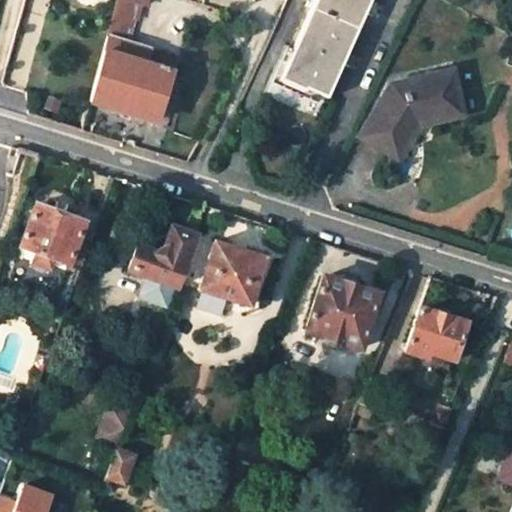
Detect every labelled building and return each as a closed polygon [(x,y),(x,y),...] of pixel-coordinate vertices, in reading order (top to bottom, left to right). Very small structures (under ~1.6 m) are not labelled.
[(117,0),(117,2),(138,8),(145,10),(147,0),(117,0)] [(370,0),(314,0),(279,82),(304,93),(305,90),(327,99),(370,0)] [(154,123),(174,59),(128,44),(138,8),(117,2),(89,104),(154,123)] [(358,138),(389,157),(404,132),(418,129),(462,118),(453,72),(389,86),(358,138)] [(418,129),(404,132),(389,157),(398,163),(418,129)] [(82,225),(35,207),(18,247),(34,254),(30,265),(48,273),(52,261),(66,266),(82,225)] [(212,245),(197,292),(247,307),(262,260),(248,256),(257,224),(237,218),(227,249),(212,245)] [(80,271),(95,230),(82,225),(66,266),(80,271)] [(193,239),(171,230),(163,250),(153,256),(137,249),(128,272),(146,279),(174,289),(175,289),(193,239)] [(174,289),(146,279),(139,299),(166,310),(174,289)] [(357,350),(373,296),(322,280),(304,333),(357,350)] [(465,325),(418,310),(403,354),(424,361),(426,353),(453,361),(465,325)] [(155,315),(146,338),(156,342),(164,318),(155,315)] [(511,339),(501,365),(511,368),(511,339)] [(450,369),(453,361),(426,353),(424,361),(450,369)] [(372,409),(382,386),(367,381),(358,403),(372,409)] [(438,408),(432,424),(443,429),(450,412),(438,408)] [(129,415),(113,409),(100,443),(116,449),(129,415)] [(111,481),(123,486),(134,457),(116,450),(103,485),(109,487),(111,481)] [(417,460),(414,467),(419,470),(422,462),(417,460)] [(511,483),(511,466),(506,463),(500,478),(511,483)] [(494,511),(502,492),(474,480),(465,501),(468,502),(464,511),(494,511)] [(15,502),(0,496),(0,511),(45,511),(50,497),(20,486),(15,502)]
